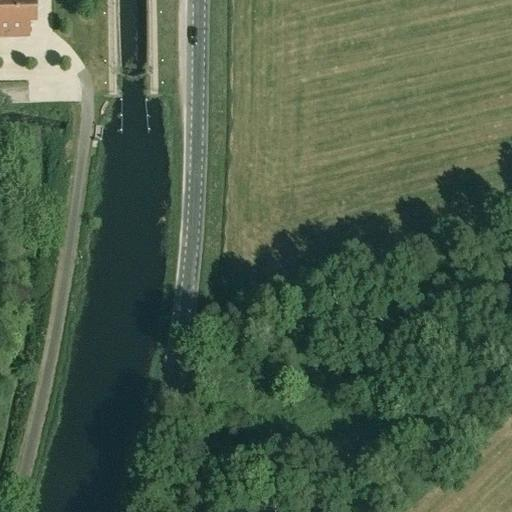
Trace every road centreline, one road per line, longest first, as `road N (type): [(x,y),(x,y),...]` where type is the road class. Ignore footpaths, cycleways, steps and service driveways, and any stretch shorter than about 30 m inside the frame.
road 1 (residential): [(13,511),(56,325),(87,95),(68,62),(44,46),(1,47)]
road 2 (tertiary): [(139,511),(176,358),(190,244),(196,0)]
road 3 (unclassified): [(0,377),(24,167),(21,153),(0,139)]
